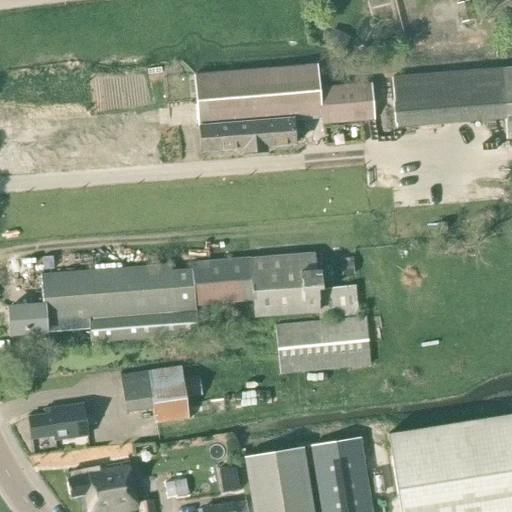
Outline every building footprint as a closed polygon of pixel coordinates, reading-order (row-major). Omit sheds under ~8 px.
[(468,1),(455,4),(460,23),(474,19),(468,1)] [(317,66),(193,76),(197,126),(199,126),(201,152),(243,149),(244,154),(266,153),(265,147),(295,145),(293,120),(321,118),(321,125),(374,121),(371,84),(319,89),(317,66)] [(504,120),(506,140),(511,139),(511,68),(390,79),(394,129),(504,120)] [(95,158),(174,156),(174,129),(94,132),(95,158)] [(254,319),(319,314),(314,254),(249,259),(252,302),(254,319)] [(176,337),(197,335),(195,307),(252,302),(249,259),(192,264),(192,269),(171,271),(176,337)] [(341,276),(353,275),(352,263),(341,263),(341,276)] [(42,306),(8,308),(11,335),(90,329),(91,344),(176,337),(171,271),(170,265),(40,276),(42,306)] [(275,326),(279,375),(369,366),(364,317),(275,326)] [(154,424),(188,419),(186,406),(194,404),(193,396),(201,395),(199,377),(183,380),(181,368),(120,377),(125,413),(152,409),(154,424)] [(45,415),(28,418),(31,440),(55,436),(56,441),(87,437),(86,426),(95,425),(93,415),(84,416),(83,405),(44,410),(45,415)] [(398,500),(399,511),(511,511),(511,415),(387,435),(398,500)] [(312,511),(303,448),(243,457),(252,511),(370,511),(370,505),(359,439),(311,447),(321,511),(312,511)] [(81,511),(82,511),(84,511),(83,511),(124,511),(137,510),(137,511),(153,511),(152,502),(136,505),(129,464),(99,470),(98,467),(69,472),(71,479),(63,480),(69,499),(79,497),(81,511)] [(201,508),(202,511),(233,511),(232,503),(201,508)]
